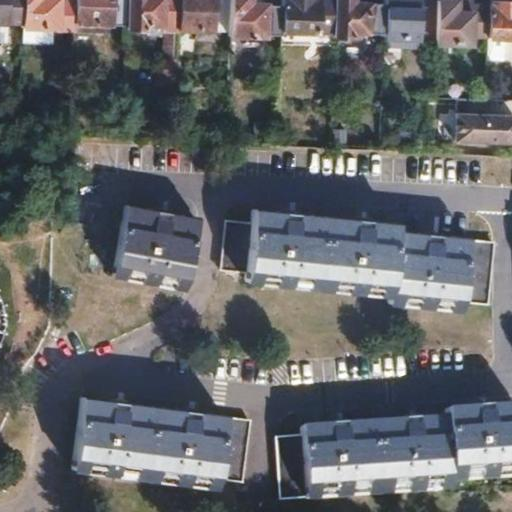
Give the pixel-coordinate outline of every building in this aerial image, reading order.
[(0,0),(0,30),(1,30),(1,25),(19,25),(20,0),(0,0)] [(20,0),(19,25),(19,43),(48,44),(49,28),(70,29),(71,23),(71,0),(20,0)] [(71,0),(71,23),(123,26),(124,0),(71,0)] [(124,0),(123,26),(123,29),(142,29),(143,24),(157,24),(157,29),(175,30),(176,0),(124,0)] [(176,0),(175,30),(226,31),(227,0),(176,0)] [(227,0),(226,31),(226,35),(278,36),(278,29),(279,5),(244,4),(243,0),(227,0)] [(278,0),(279,5),(278,29),(330,30),(331,0),(278,0)] [(331,0),(330,30),(330,36),(350,37),(350,32),(381,33),(382,3),(351,2),(351,0),(331,0)] [(381,33),(380,47),(413,47),(414,0),(382,0),(382,3),(381,33)] [(422,0),(420,43),(433,43),(434,0),(422,0)] [(449,0),(434,0),(433,43),(484,44),(484,38),(485,12),(468,11),(469,1),(449,0)] [(485,12),(484,38),(511,38),(511,2),(486,2),(485,12)] [(175,37),(161,36),(160,56),(174,57),(175,37)] [(156,58),(155,85),(173,86),(174,59),(156,58)] [(353,81),(352,94),(378,95),(379,82),(353,81)] [(379,82),(378,95),(403,96),(403,83),(379,82)] [(482,99),(454,98),(452,140),(511,142),(511,115),(483,114),(484,99),(482,99)] [(128,201),(123,219),(199,222),(199,221),(128,201)] [(222,219),(221,223),(392,231),(393,224),(248,212),(248,222),(222,219)] [(123,219),(110,265),(181,285),(199,222),(123,219)] [(221,223),(217,271),(243,274),(243,278),(387,290),(387,298),(460,304),(460,300),(485,302),(490,242),(392,233),(392,231),(221,223)] [(72,397),(66,467),(211,482),(211,478),(237,480),(244,414),(72,397)] [(292,433),(267,434),(272,500),(297,499),(297,493),(443,486),(442,477),(511,473),(511,420),(511,407),(438,410),(439,419),(292,427),(292,433)]
